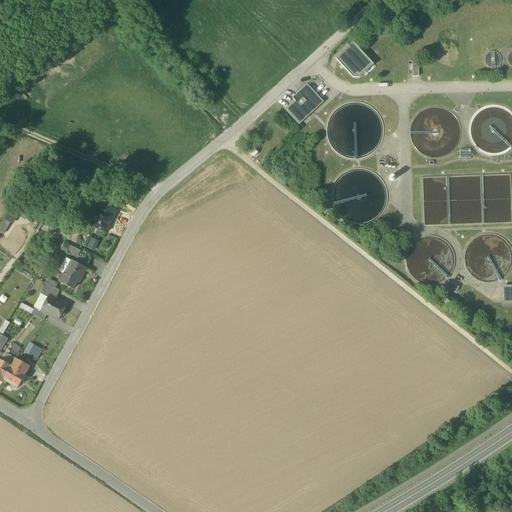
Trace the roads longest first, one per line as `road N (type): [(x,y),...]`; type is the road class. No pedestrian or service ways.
road 1 (residential): [(29,421),(145,202),(376,0)]
road 2 (track): [(511,375),(223,140)]
road 3 (unknown): [(310,60),(355,95),(511,96)]
road 4 (track): [(158,188),(0,122)]
road 5 (residential): [(154,511),(29,421)]
road 6 (secondary): [(511,432),(384,511)]
